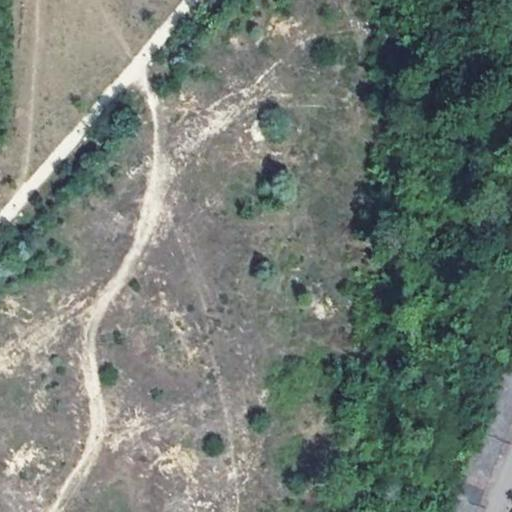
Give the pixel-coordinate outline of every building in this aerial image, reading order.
[(436,0),(417,0),(403,7),(424,50),(454,35),(436,0)] [(403,7),(372,22),(393,65),(424,50),(403,7)] [(372,22),(343,36),(364,79),(393,65),(372,22)] [(343,36),(312,51),(334,97),(365,82),(364,79),(343,36)] [(312,51),(283,65),(304,108),(305,111),(334,97),(312,51)] [(283,65),(252,80),(273,123),(304,108),(283,65)] [(168,160),(211,139),(196,108),(153,129),(168,160)] [(181,191),(226,169),(211,139),(168,160),(166,161),(181,191)] [(327,179),(346,218),(372,206),(396,194),(387,175),(378,155),(327,179)] [(198,220),(241,198),(226,169),(181,191),(196,221),(198,220)] [(396,194),(372,206),(381,223),(406,211),(410,221),(418,218),(395,171),(387,175),(396,194)] [(212,250),(255,229),(241,198),(198,220),(212,250)] [(356,235),(372,269),(422,245),(410,221),(406,211),(381,223),(356,235)] [(227,279),(270,258),(255,229),(212,250),(227,279)] [(52,253),(66,282),(109,261),(95,231),(52,253)] [(240,311),(285,289),(270,258),(227,279),(224,280),(240,311)] [(66,282),(81,313),(124,292),(109,261),(66,282)] [(256,339),(299,318),(285,289),(240,311),(254,340),(256,339)] [(81,313),(96,342),(139,321),(124,292),(81,313)] [(272,370),(315,348),(299,318),(256,339),(272,370)] [(96,342),(111,373),(157,350),(141,319),(139,321),(96,342)] [(272,370),(286,399),(329,378),(315,348),(272,370)] [(111,373),(125,402),(168,381),(171,379),(157,350),(111,373)] [(511,372),(504,370),(499,383),(511,387),(511,372)] [(0,431),(36,414),(17,375),(0,382),(0,431)] [(125,402),(141,432),(184,411),(168,381),(125,402)] [(511,387),(499,383),(494,396),(511,402),(511,387)] [(511,402),(494,396),(489,409),(511,417),(511,402)] [(511,419),(511,417),(489,409),(484,422),(508,431),(511,419)] [(155,462),(198,441),(184,411),(141,432),(155,462)] [(53,448),(36,414),(0,431),(0,465),(3,472),(28,460),(53,448)] [(508,431),(484,422),(479,434),(503,443),(508,431)] [(503,443),(479,434),(473,449),(497,459),(503,443)] [(336,444),(302,461),(311,479),(321,500),(355,483),(336,444)] [(497,459),(473,449),(469,461),(492,471),(497,459)] [(12,489),(36,477),(28,460),(3,472),(0,465),(0,484),(13,511),(14,511),(22,508),(12,489)] [(492,471),(469,461),(464,474),(487,483),(492,471)] [(64,511),(81,504),(62,465),(36,477),(12,489),(22,508),(23,511),(64,511)] [(281,471),(252,486),(264,511),(297,511),(301,510),(290,489),(281,471)] [(487,483),(464,474),(459,487),(482,496),(487,483)] [(311,479),(290,489),(301,510),(297,511),(314,511),(325,507),(321,500),(311,479)] [(482,496),(459,487),(454,500),(477,509),(482,496)] [(244,511),(235,493),(201,510),(202,511),(244,511)] [(454,500),(448,511),(476,511),(477,509),(454,500)]
